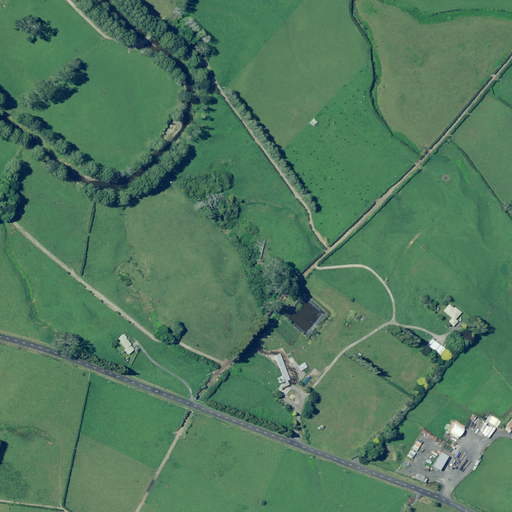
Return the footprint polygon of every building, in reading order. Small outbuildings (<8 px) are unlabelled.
[(447,322),(452,327),(456,322),(454,319),(460,312),(453,306),(452,308),(447,304),(442,310),(450,318),(447,322)] [(414,335),(405,328),(402,331),(411,339),(414,335)] [(122,334),(116,338),(119,341),(117,342),(123,349),(127,354),(132,349),(129,346),(130,345),(128,342),(128,341),(122,334)] [(444,347),(431,338),(426,346),(439,354),(444,347)] [(282,376),(279,377),(282,383),(280,384),(282,387),(288,385),(286,381),(289,380),(279,353),(274,356),(282,376)] [(303,362),(297,367),(300,371),(306,366),(303,362)] [(500,421),(491,416),(489,419),(487,418),(485,421),(496,428),(500,421)] [(464,426),(455,421),(454,423),(452,422),(447,430),(450,432),(448,434),(457,439),(464,426)] [(449,457),(440,452),(432,466),(440,471),(449,457)]
